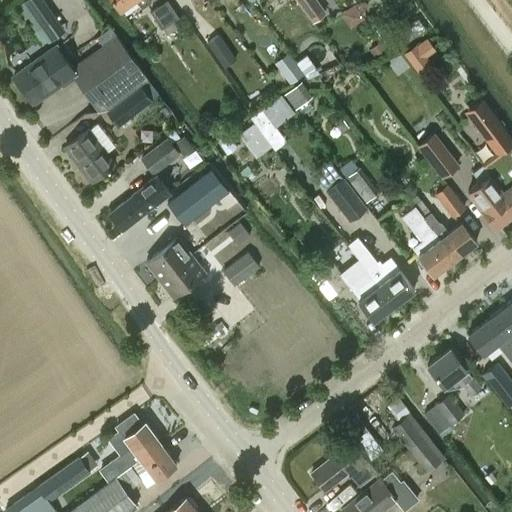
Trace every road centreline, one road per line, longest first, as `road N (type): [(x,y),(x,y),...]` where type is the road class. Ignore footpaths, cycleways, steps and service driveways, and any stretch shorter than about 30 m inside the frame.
road 1 (tertiary): [(248,459),(0,118)]
road 2 (residential): [(248,459),(511,258)]
